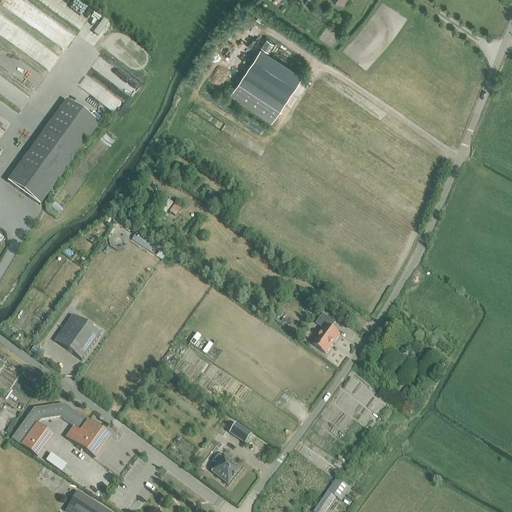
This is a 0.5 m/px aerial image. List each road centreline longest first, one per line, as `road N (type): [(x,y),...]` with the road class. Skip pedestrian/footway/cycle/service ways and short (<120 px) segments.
road 1 (unclassified): [(241,511),(419,252),(511,25)]
road 2 (unclassified): [(229,511),(0,337)]
